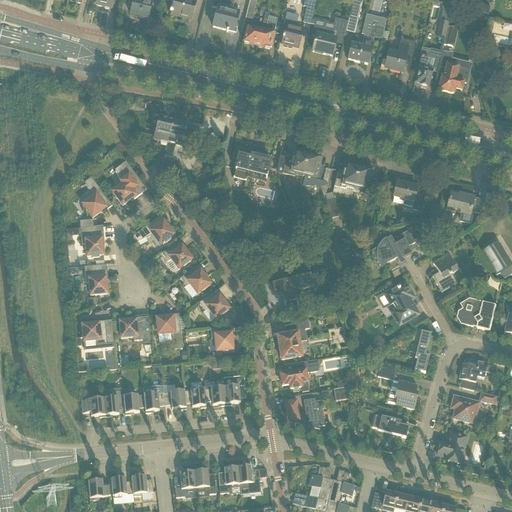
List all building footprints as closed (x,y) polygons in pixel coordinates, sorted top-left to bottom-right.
[(95,0),(94,6),(111,10),(112,0),(95,0)] [(133,0),(130,15),(131,15),(146,19),(147,20),(151,4),(152,0),(133,0)] [(166,0),(167,0),(174,2),(172,11),(170,11),(169,12),(171,13),(170,15),(191,20),(196,0),(194,0),(166,0)] [(234,31),(238,13),(237,13),(238,9),(232,8),(233,0),(212,0),(211,8),(217,9),(213,28),(226,31),(226,32),(228,32),(228,30),(234,31)] [(256,1),(251,0),(249,0),(245,19),(252,21),(256,1)] [(304,0),(303,7),(306,8),(302,23),(310,25),(314,10),(316,0),(304,0)] [(353,0),(349,19),(358,21),(362,0),(353,0)] [(284,22),(280,37),(282,38),(282,39),(283,39),(282,45),(283,45),(283,44),(293,47),(293,48),(298,49),(303,29),(295,28),(296,24),(298,16),(286,13),(284,21),(284,22)] [(262,23),(257,46),(264,48),(264,49),(270,50),(277,22),(268,20),(269,15),(265,14),(262,23)] [(439,21),(436,38),(445,40),(447,27),(448,24),(448,23),(449,19),(447,18),(446,22),(441,21),(441,22),(439,21)] [(331,39),(325,38),(327,29),(313,26),(311,37),(315,38),(312,52),(332,57),(337,32),(345,34),(348,23),(335,20),(331,39)] [(262,23),(259,22),(257,30),(255,29),(256,24),(249,22),(248,28),(247,28),(243,44),(249,45),(249,44),(257,46),(262,23)] [(367,43),(363,42),(362,48),(351,45),(348,61),(367,65),(374,36),(382,38),(384,28),(371,25),(367,43)] [(447,27),(445,40),(443,46),(451,48),(451,49),(453,49),(458,29),(447,27)] [(382,60),(380,69),(384,70),(402,74),(404,65),(406,56),(412,57),(415,43),(401,40),(397,54),(388,52),(386,61),(382,60)] [(419,60),(421,60),(415,86),(427,89),(429,80),(431,81),(437,59),(430,57),(431,51),(421,49),(419,60)] [(440,83),(438,91),(453,95),(454,90),(461,91),(463,84),(467,85),(471,69),(450,64),(451,60),(452,55),(442,52),(438,67),(446,69),(447,69),(446,74),(445,74),(443,79),(442,78),(441,78),(441,79),(440,83)] [(494,65),(484,63),(482,73),(492,75),(494,65)] [(170,139),(174,122),(159,118),(154,138),(144,135),(143,141),(156,145),(157,142),(167,144),(167,143),(168,143),(170,139)] [(164,156),(161,168),(165,170),(172,182),(176,179),(179,184),(188,178),(178,163),(172,166),(168,160),(169,158),(171,159),(175,146),(185,148),(188,136),(196,138),(199,128),(186,125),(186,124),(180,123),(180,124),(174,122),(170,139),(168,143),(167,143),(167,144),(164,156)] [(201,146),(199,153),(211,157),(213,150),(201,146)] [(161,168),(164,156),(149,154),(161,168)] [(283,165),(281,175),(295,178),(296,174),(303,176),(307,157),(297,155),(297,158),(294,157),(293,160),(287,158),(287,159),(286,165),(286,166),(283,165)] [(237,161),(235,171),(233,178),(246,182),(247,174),(266,179),(270,161),(251,156),(251,159),(242,157),(240,162),(237,161)] [(303,176),(301,184),(301,187),(302,187),(302,188),(320,188),(321,190),(326,194),(328,184),(322,182),(320,182),(322,174),(324,167),(325,167),(324,167),(318,166),(319,163),(316,163),(317,160),(307,157),(303,176)] [(125,162),(114,171),(122,186),(112,193),(122,206),(133,198),(134,200),(142,194),(140,192),(144,188),(125,162)] [(338,171),(334,188),(346,190),(347,186),(354,188),(358,170),(348,167),(348,170),(345,169),(344,172),(338,171)] [(358,170),(354,188),(361,190),(360,193),(371,196),(373,186),(368,184),(370,176),(367,175),(368,172),(358,170)] [(84,183),(90,195),(92,198),(82,205),(92,219),(103,211),(104,212),(112,207),(98,188),(91,178),(84,183)] [(393,198),(404,201),(403,206),(420,210),(419,213),(420,213),(424,196),(416,194),(417,188),(397,183),(393,198)] [(450,195),(447,208),(461,212),(460,214),(462,214),(460,222),(469,224),(471,216),(470,216),(470,212),(479,214),(482,202),(473,200),(474,198),(459,194),(458,197),(450,195)] [(338,210),(335,209),(333,200),(326,201),(330,219),(337,218),(338,210)] [(436,221),(439,207),(431,205),(428,220),(436,221)] [(161,216),(133,237),(137,243),(152,236),(160,246),(164,243),(165,244),(170,240),(169,238),(173,236),(165,225),(167,224),(161,216)] [(80,229),(93,228),(92,221),(79,222),(80,229)] [(312,223),(304,226),(306,233),(314,229),(312,223)] [(102,227),(93,228),(80,229),(81,245),(85,246),(87,258),(92,257),(92,259),(99,258),(99,256),(103,256),(102,243),(104,243),(102,227)] [(397,259),(398,260),(411,254),(407,248),(414,244),(408,232),(392,240),(390,238),(390,239),(387,241),(388,242),(371,251),(377,262),(382,260),(385,265),(386,264),(397,259)] [(184,250),(185,249),(179,241),(161,254),(167,263),(171,261),(178,271),(192,260),(184,250)] [(511,266),(498,243),(482,253),(496,277),(500,274),(504,281),(511,275),(511,266)] [(354,249),(353,257),(360,258),(361,250),(354,249)] [(441,294),(457,285),(451,275),(457,271),(448,255),(433,264),(438,274),(432,277),(441,294)] [(77,259),(69,260),(69,275),(77,274),(77,259)] [(108,281),(106,266),(84,268),(85,284),(89,284),(90,296),(107,295),(106,282),(108,281)] [(186,287),(189,286),(197,295),(210,285),(202,275),(204,274),(198,266),(180,279),(186,287)] [(278,283),(271,284),(275,297),(282,295),(286,313),(298,310),(294,292),(314,287),(311,274),(291,280),(290,277),(278,280),(278,283)] [(404,284),(392,291),(384,296),(389,305),(391,304),(396,312),(392,315),(399,327),(417,316),(408,301),(412,298),(404,284)] [(222,298),(217,290),(198,304),(205,312),(208,310),(215,320),(229,310),(221,300),(222,298)] [(87,300),(88,309),(96,307),(96,299),(87,300)] [(461,306),(463,311),(455,315),(461,325),(473,328),(473,327),(474,326),(477,327),(477,329),(490,332),(496,307),(483,304),(483,306),(481,303),(470,300),(461,306)] [(182,350),(181,344),(179,315),(169,316),(169,318),(156,319),(156,324),(154,324),(155,331),(157,331),(158,336),(170,335),(174,351),(182,350)] [(511,336),(511,315),(509,315),(509,317),(502,315),(499,328),(506,330),(505,335),(511,336)] [(148,318),(142,318),(132,319),(132,321),(119,323),(121,339),(133,338),(134,342),(142,341),(143,344),(150,344),(148,318)] [(111,321),(105,322),(95,323),(95,325),(82,326),(84,351),(114,348),(111,321)] [(281,361),(301,357),(297,338),(305,337),(304,330),(309,330),(307,322),(295,325),(296,334),(278,337),(281,361)] [(416,330),(431,333),(432,330),(428,323),(416,330)] [(233,338),(233,328),(210,330),(211,340),(215,340),(216,353),(233,351),(231,338),(233,338)] [(417,360),(414,372),(425,374),(434,339),(430,338),(430,335),(421,333),(415,360),(417,360)] [(356,348),(352,350),(356,360),(362,357),(356,348)] [(487,367),(487,365),(470,360),(463,365),(459,380),(464,382),(462,389),(473,392),(477,378),(483,380),(485,374),(492,375),(494,368),(487,367)] [(222,370),(221,362),(211,363),(212,371),(222,370)] [(285,374),(280,375),(280,379),(281,383),(282,387),(289,386),(290,390),(293,389),(294,390),(298,390),(298,389),(302,388),(301,384),(307,383),(306,374),(316,372),(319,369),(318,363),(307,365),(306,363),(294,365),(295,371),(287,373),(287,374),(285,374)] [(77,365),(78,374),(87,373),(86,364),(77,365)] [(394,382),(396,373),(379,369),(377,378),(394,382)] [(244,377),(223,379),(224,386),(226,407),(232,406),(231,405),(240,404),(240,400),(246,399),(244,377)] [(339,382),(336,386),(337,390),(346,388),(353,387),(353,383),(349,384),(345,381),(339,382)] [(398,394),(395,407),(414,411),(416,401),(414,400),(415,394),(417,387),(398,382),(398,383),(396,393),(398,394)] [(190,392),(184,392),(185,405),(191,404),(192,408),(200,408),(200,409),(206,409),(206,403),(204,391),(204,388),(202,389),(201,383),(190,384),(190,392)] [(226,407),(224,386),(215,387),(216,390),(210,390),(204,391),(206,403),(212,403),(212,407),(220,406),(221,407),(226,407)] [(163,387),(143,389),(143,394),(143,396),(144,409),(145,415),(151,414),(151,412),(159,411),(159,408),(165,407),(164,394),(163,390),(163,387)] [(337,390),(333,391),(335,402),(348,400),(356,399),(354,387),(353,387),(346,388),(337,390)] [(122,390),(102,392),(103,398),(105,418),(110,418),(110,416),(119,415),(118,411),(124,411),(123,396),(122,390)] [(175,393),(164,394),(165,407),(171,406),(171,410),(180,410),(180,411),(186,411),(185,405),(184,392),(184,390),(175,391),(175,393)] [(494,406),(496,398),(481,394),(479,402),(494,406)] [(144,409),(143,396),(137,397),(132,397),(132,395),(123,396),(124,411),(125,417),(130,416),(130,414),(139,413),(139,409),(144,409)] [(103,398),(94,398),(92,397),(90,397),(89,399),(81,400),(82,415),(90,414),(90,418),(99,417),(99,419),(105,418),(103,398)] [(452,420),(474,425),(479,403),(453,397),(451,406),(455,407),(452,420)] [(288,423),(289,423),(319,431),(314,400),(303,402),(305,416),(297,414),(296,403),(285,405),(288,423)] [(375,416),(372,429),(378,430),(377,432),(405,439),(406,437),(408,428),(400,426),(401,423),(375,416)] [(460,465),(466,438),(450,434),(447,445),(440,443),(437,457),(438,457),(438,456),(444,458),(443,461),(460,465)] [(239,488),(237,467),(232,468),(232,469),(223,470),(224,474),(218,475),(220,495),(228,494),(231,490),(231,489),(239,488)] [(243,467),(237,467),(239,488),(248,487),(248,491),(258,490),(257,484),(259,483),(258,471),(252,471),(252,468),(243,468),(243,467)] [(328,503),(333,481),(325,479),(326,473),(325,473),(326,469),(321,468),(319,478),(311,476),(309,487),(319,490),(317,500),(328,503)] [(195,492),(193,471),(188,472),(188,474),(179,474),(180,478),(173,479),(175,491),(175,499),(184,498),(187,495),(186,493),(195,492)] [(216,495),(215,488),(214,475),(208,476),(207,472),(199,473),(198,471),(193,471),(195,492),(204,491),(209,496),(216,495)] [(341,483),(333,481),(328,503),(338,505),(341,495),(351,498),(354,486),(347,485),(349,475),(344,474),(343,474),(342,477),(341,483)] [(136,477),(131,477),(131,479),(131,483),(133,496),(133,498),(142,497),(142,502),(152,501),(152,494),(153,493),(152,481),(146,481),(145,478),(137,478),(136,477)] [(133,496),(131,483),(125,483),(125,480),(116,480),(116,479),(110,479),(112,500),(121,499),(121,497),(133,496)] [(98,499),(109,498),(108,485),(102,486),(102,482),(93,483),(93,481),(87,481),(90,502),(98,501),(98,499)] [(374,494),(371,508),(376,509),(376,510),(385,511),(392,511),(393,510),(398,493),(390,491),(389,493),(385,493),(384,497),(374,494)] [(398,493),(393,510),(401,511),(405,511),(409,498),(405,497),(406,495),(398,493)] [(317,500),(299,495),(298,501),(305,502),(304,508),(314,511),(313,511),(325,511),(328,503),(317,500)] [(405,511),(417,511),(421,499),(413,497),(412,499),(409,498),(405,511)] [(421,499),(417,511),(430,511),(432,504),(429,503),(429,501),(421,499)] [(432,504),(430,511),(442,511),(444,504),(436,502),(436,505),(432,504)] [(338,505),(328,503),(325,511),(355,511),(356,509),(338,505)]
